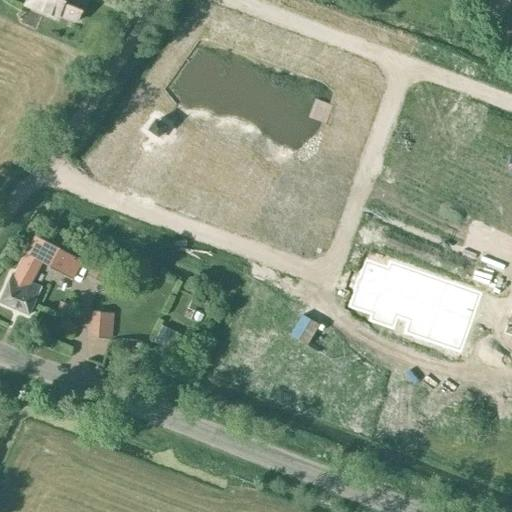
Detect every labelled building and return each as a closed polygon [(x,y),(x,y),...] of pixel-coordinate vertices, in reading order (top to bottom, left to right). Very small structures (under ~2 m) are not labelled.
[(85,1),(83,0),(25,0),(22,7),(56,22),(58,18),(75,26),(85,1)] [(36,236),(20,266),(16,264),(0,301),(0,302),(29,315),(41,287),(30,282),(41,262),(72,279),(82,260),(36,236)] [(101,282),(110,264),(99,258),(90,276),(101,282)] [(371,325),(389,331),(393,319),(407,324),(403,336),(460,356),(474,315),(471,314),(477,298),(391,268),(389,274),(366,266),(350,311),(373,319),(371,325)] [(504,408),(511,383),(511,381),(507,380),(511,365),(491,358),(477,398),(504,408)]
